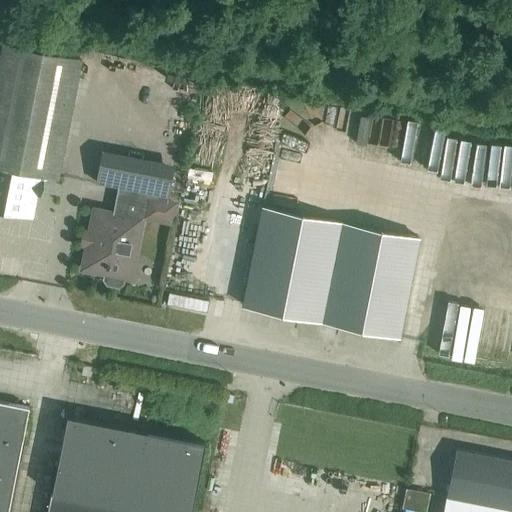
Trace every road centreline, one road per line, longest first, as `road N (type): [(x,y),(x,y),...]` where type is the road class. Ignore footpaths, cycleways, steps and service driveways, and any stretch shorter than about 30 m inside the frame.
road 1 (unclassified): [(0,303),(511,419)]
road 2 (unknown): [(272,365),(244,511)]
